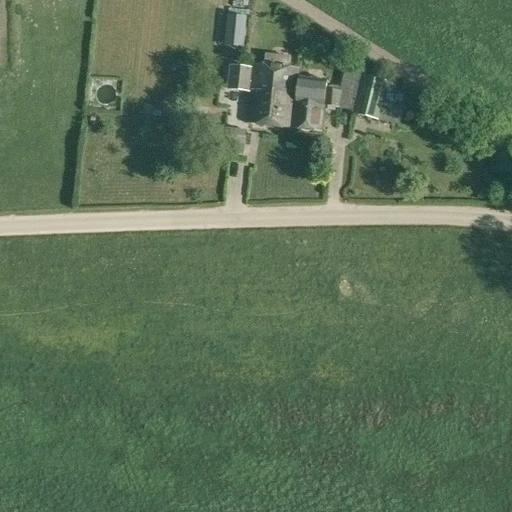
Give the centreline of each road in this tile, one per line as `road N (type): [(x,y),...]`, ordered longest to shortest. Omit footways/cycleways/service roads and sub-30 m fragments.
road 1 (unclassified): [(0,229),(329,214),(511,222)]
road 2 (track): [(511,139),(289,0)]
